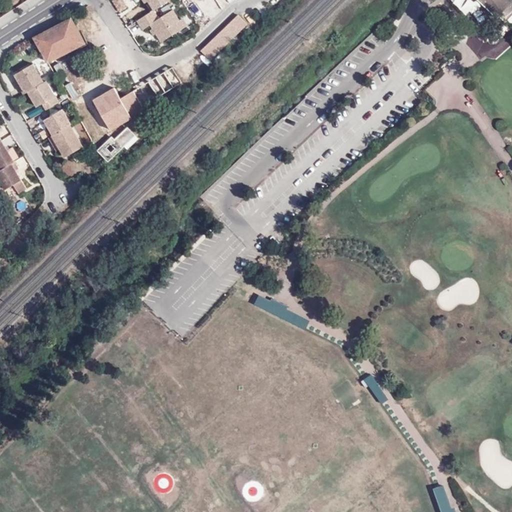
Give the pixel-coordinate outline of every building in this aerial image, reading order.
[(167,0),(123,0),(128,9),(143,1),(150,14),(136,21),(142,31),(150,27),(158,43),(188,28),(183,18),(178,20),(173,10),(159,17),(156,11),(169,4),(167,0)] [(477,0),(504,25),(511,15),(511,3),(507,0),(477,0)] [(249,25),(241,17),(205,52),(214,60),(249,25)] [(72,20),(36,39),(48,60),(83,44),(84,46),(89,44),(82,31),(79,33),(72,20)] [(21,88),(25,94),(29,92),(45,83),(34,64),(16,75),(20,81),(23,86),(21,88)] [(81,119),(92,139),(134,115),(133,113),(143,108),(142,105),(182,82),(171,66),(132,88),(135,94),(122,101),(114,88),(75,109),(81,119)] [(47,111),(60,103),(56,97),(47,81),(29,92),(38,107),(43,104),(47,111)] [(55,135),(71,125),(72,124),(64,109),(46,120),(55,135)] [(55,135),(51,137),(55,145),(58,142),(67,157),(84,147),(71,125),(55,135)] [(110,136),(97,149),(109,162),(136,136),(128,128),(114,140),(110,136)] [(3,141),(0,142),(0,163),(3,170),(15,162),(3,141)] [(3,170),(0,171),(0,178),(7,190),(23,181),(17,171),(19,169),(15,162),(3,170)]
